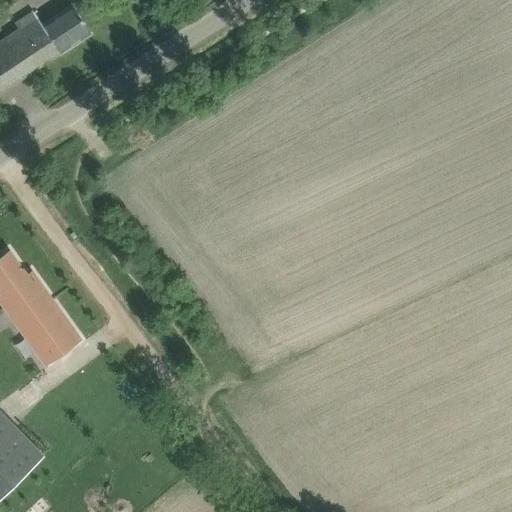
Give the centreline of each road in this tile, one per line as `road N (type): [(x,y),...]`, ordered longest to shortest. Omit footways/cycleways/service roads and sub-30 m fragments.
road 1 (track): [(0,159),(186,403)]
road 2 (unclassified): [(0,157),(247,0)]
road 3 (track): [(186,403),(272,511)]
